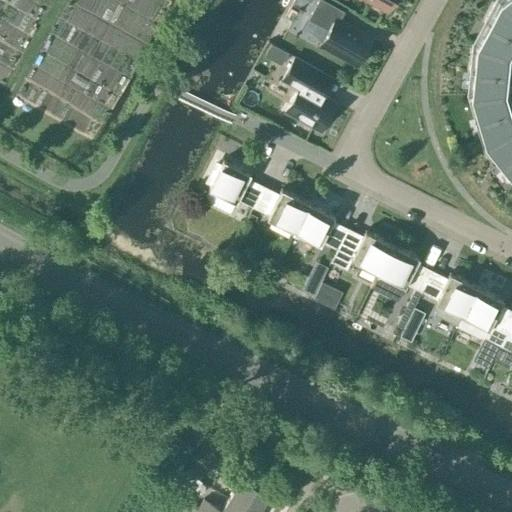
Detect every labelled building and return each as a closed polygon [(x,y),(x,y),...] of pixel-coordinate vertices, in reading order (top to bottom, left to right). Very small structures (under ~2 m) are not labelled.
[(117,0),(110,13),(94,12),(112,21),(106,32),(111,35),(127,37),(132,39),(132,41),(150,42),(170,0),(117,0)] [(357,62),(370,39),(338,21),(344,10),(325,0),(317,0),(307,18),(327,29),(320,42),(357,62)] [(370,0),(387,9),(391,0),(370,0)] [(511,108),(507,92),(511,56),(511,53),(511,0),(494,0),(471,44),(466,95),(481,145),(511,183),(511,108)] [(271,49),(268,63),(284,67),(288,53),(271,49)] [(319,130),(335,102),(312,89),(322,72),(294,56),(281,79),(297,88),(284,110),(319,130)] [(236,199),(252,207),(262,186),(247,178),(250,172),(222,158),(219,164),(215,163),(207,180),(211,182),(207,188),(235,202),(236,199)] [(291,231),(292,232),(308,200),(307,199),(306,201),(280,188),(277,193),(262,186),(252,207),(267,214),(265,217),(292,230),(291,231)] [(320,241),(336,249),(346,228),(331,220),(334,214),(308,201),(308,200),(292,232),(293,231),(319,244),(320,241)] [(376,272),(375,274),(376,274),(392,242),(391,242),(391,243),(365,230),(362,236),(346,228),(336,249),(330,260),(346,268),(350,260),(376,272)] [(405,283),(420,291),(430,270),(415,262),(418,257),(392,243),(392,242),(376,274),(377,273),(403,286),(405,283)] [(433,312),(456,324),(476,284),(475,285),(449,272),(446,278),(430,270),(420,291),(435,299),(434,302),(437,303),(433,312)] [(482,337),(498,345),(499,344),(511,317),(511,311),(499,305),(502,299),(476,286),(477,285),(476,284),(456,324),(455,325),(482,338),(482,337)] [(511,317),(499,344),(511,350),(511,317)] [(228,496),(253,511),(256,511),(268,492),(223,466),(218,473),(236,484),(228,496)] [(198,506),(207,511),(253,511),(228,496),(220,509),(203,499),(198,506)]
